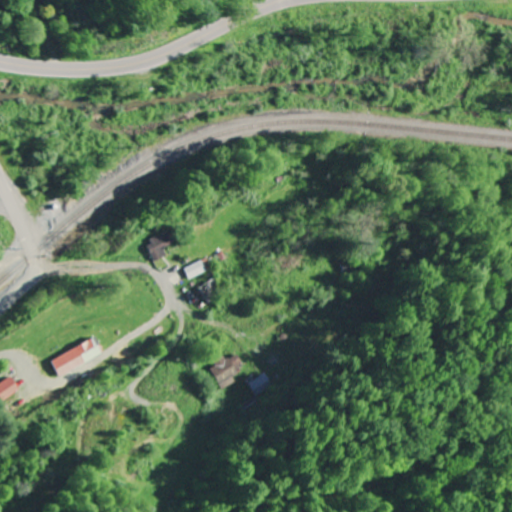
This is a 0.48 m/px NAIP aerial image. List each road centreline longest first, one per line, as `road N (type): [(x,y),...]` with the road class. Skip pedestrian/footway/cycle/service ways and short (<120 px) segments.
road 1 (track): [(357,500),(291,496),(229,511),(142,500),(82,469),(89,410),(160,358),(178,330),(180,303)]
road 2 (secondary): [(287,0),(134,64),(68,70),(0,60)]
road 3 (residential): [(36,272),(148,271),(192,313),(230,328),(257,352)]
road 4 (residential): [(0,310),(37,268),(0,175)]
